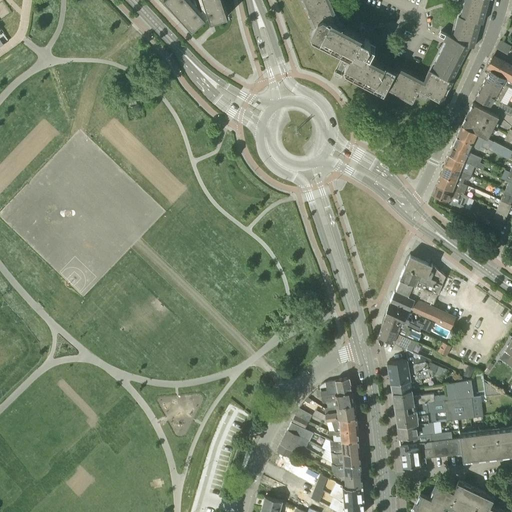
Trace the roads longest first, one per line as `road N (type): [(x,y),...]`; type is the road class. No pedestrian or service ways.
road 1 (secondary): [(260,131),(272,167),(306,188),(358,351)]
road 2 (residential): [(413,203),(503,0)]
road 3 (residential): [(239,511),(293,394),(320,367),(358,351)]
road 4 (secondary): [(367,349),(315,162)]
